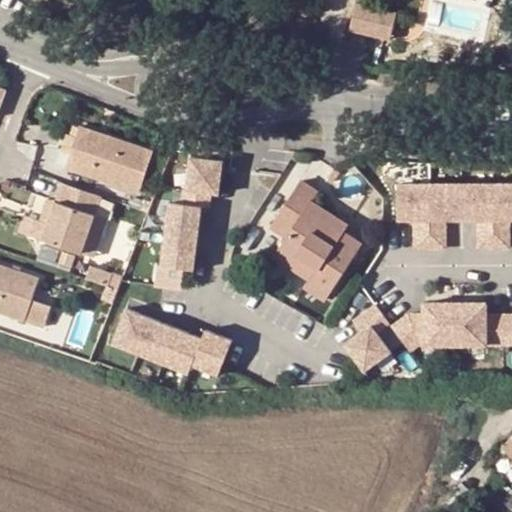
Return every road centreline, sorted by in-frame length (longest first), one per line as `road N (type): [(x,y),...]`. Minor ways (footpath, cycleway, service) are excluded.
road 1 (residential): [(511,122),(322,119),(271,109)]
road 2 (residential): [(271,109),(216,71),(145,61)]
road 3 (residential): [(134,104),(215,116),(271,109)]
